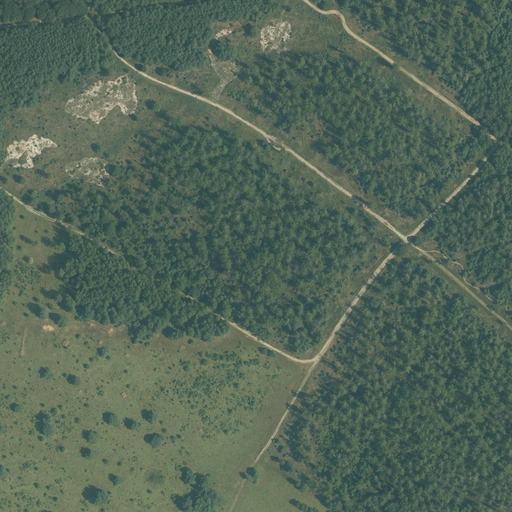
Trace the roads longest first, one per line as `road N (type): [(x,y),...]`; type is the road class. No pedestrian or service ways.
road 1 (track): [(85,15),(134,69),(246,121),(416,248)]
road 2 (track): [(0,188),(262,342),(300,361),(317,358)]
road 3 (track): [(499,140),(366,284),(317,358)]
road 4 (track): [(305,0),(341,15),(345,28),(499,140)]
road 5 (track): [(317,358),(229,511)]
road 6 (track): [(85,15),(212,0)]
road 7 (track): [(416,248),(511,325)]
